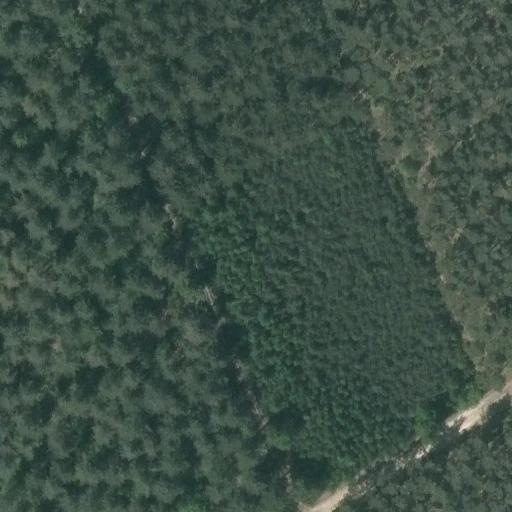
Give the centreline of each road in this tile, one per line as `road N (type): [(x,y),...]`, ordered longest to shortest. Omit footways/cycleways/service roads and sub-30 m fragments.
road 1 (track): [(297,511),(64,0)]
road 2 (track): [(329,511),(511,393)]
